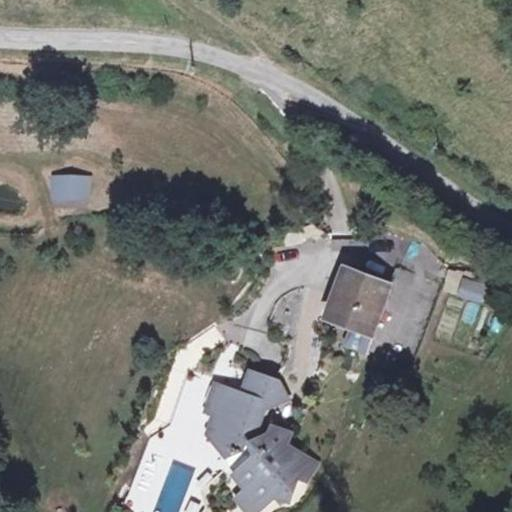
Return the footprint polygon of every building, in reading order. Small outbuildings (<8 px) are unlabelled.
[(91,205),(92,175),(51,175),(51,204),(91,205)] [(371,331),(387,285),(344,269),(329,315),(355,325),(371,331)] [(486,306),(492,286),(462,277),(456,296),(486,306)] [(371,331),(355,325),(353,331),(348,329),(343,345),(363,352),(371,331)] [(229,459),(235,455),(256,443),(263,455),(259,465),(253,463),(247,471),(241,479),(251,490),(244,502),(254,511),(263,511),(275,498),(294,503),(302,481),(313,485),(322,462),(289,449),(294,438),(278,432),(268,445),(260,436),(269,408),(280,407),(285,391),(280,383),(250,373),(242,399),(215,390),(209,416),(217,418),(219,438),(212,442),(229,459)] [(235,455),(247,471),(253,463),(259,465),(263,455),(256,443),(235,455)] [(168,460),(146,511),(184,511),(200,473),(168,460)]
